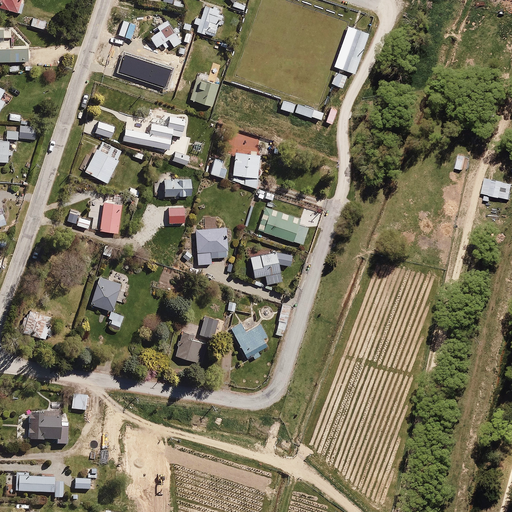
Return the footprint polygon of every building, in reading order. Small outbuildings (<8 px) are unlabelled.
[(0,0),(0,8),(20,14),(22,9),(18,8),(20,0),(24,1),(24,0),(0,0)] [(203,1),(199,16),(194,14),(192,21),(197,22),(195,30),(213,35),(217,22),(221,23),(225,7),(203,1)] [(167,38),(172,46),(181,41),(164,11),(153,18),(158,27),(147,33),(154,45),(167,38)] [(370,32),(353,27),(340,68),(357,73),(370,32)] [(0,38),(12,39),(12,30),(0,29),(0,63),(28,63),(28,49),(0,49),(0,38)] [(143,55),(144,44),(131,42),(130,49),(124,48),(121,66),(150,71),(152,57),(143,55)] [(220,78),(197,71),(189,96),(211,104),(220,78)] [(0,111),(5,101),(1,99),(8,86),(0,81),(0,111)] [(281,94),(277,106),(292,111),(293,109),(305,113),(302,124),(320,130),(327,110),(281,94)] [(148,130),(123,125),(121,138),(167,146),(170,133),(181,135),(185,115),(167,112),(166,121),(150,118),(148,130)] [(20,113),(10,113),(10,121),(20,121),(20,113)] [(19,130),(4,131),(4,140),(35,138),(35,128),(31,128),(31,125),(18,125),(19,130)] [(106,179),(119,156),(117,155),(121,148),(100,137),(86,163),(84,162),(82,166),(106,179)] [(0,162),(8,163),(8,156),(12,156),(12,150),(8,149),(9,141),(0,141),(0,162)] [(258,173),(258,152),(255,151),(255,147),(249,146),(249,149),(233,148),(232,172),(258,173)] [(205,168),(208,169),(205,177),(221,183),(228,166),(221,163),(223,158),(213,154),(209,165),(206,164),(205,168)] [(162,178),(163,194),(190,192),(189,177),(162,178)] [(257,186),(254,193),(273,199),(275,193),(257,186)] [(123,195),(104,192),(98,229),(117,232),(123,195)] [(184,205),(167,205),(168,216),(184,215),(184,205)] [(269,212),(262,231),(291,241),(298,222),(269,212)] [(195,262),(211,262),(211,249),(215,249),(215,254),(218,254),(218,259),(228,259),(228,237),(224,237),(224,231),(226,231),(226,223),(194,224),(195,262)] [(264,251),(264,248),(260,249),(260,252),(255,253),(254,250),(249,251),(252,274),(265,273),(266,279),(281,277),(279,261),(290,264),(291,252),(278,248),(264,251)] [(121,278),(97,272),(88,304),(112,310),(121,278)] [(290,306),(281,304),(274,331),(282,334),(290,306)] [(53,318),(31,311),(24,333),(47,339),(53,318)] [(210,336),(215,315),(203,312),(198,334),(210,336)] [(257,346),(266,341),(262,335),(266,333),(259,320),(245,328),(241,321),(230,327),(246,356),(251,353),(253,356),(260,352),(257,346)] [(191,338),(193,331),(178,328),(172,353),(203,360),(208,342),(191,338)] [(86,390),(71,390),(70,406),(85,407),(86,390)] [(34,413),(28,413),(28,438),(55,437),(55,441),(71,441),(71,437),(67,437),(66,419),(61,419),(61,406),(44,407),(44,404),(34,404),(34,413)] [(80,449),(81,455),(100,454),(100,450),(97,450),(96,439),(82,439),(82,449),(80,449)] [(54,479),(54,471),(40,471),(40,465),(28,465),(28,471),(13,470),(13,490),(53,490),(53,495),(63,496),(63,479),(54,479)] [(91,479),(98,479),(98,466),(87,466),(87,476),(73,476),(74,488),(92,487),(91,479)]
